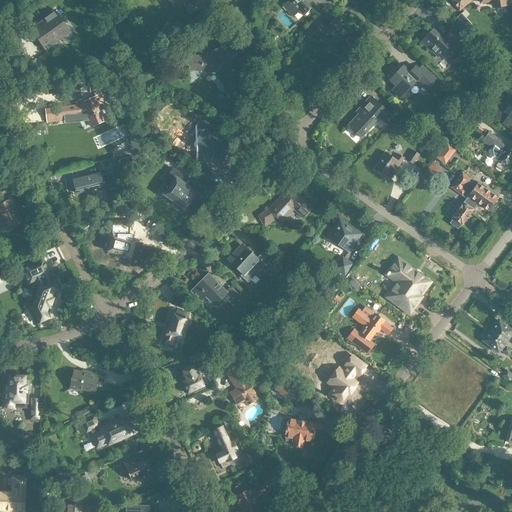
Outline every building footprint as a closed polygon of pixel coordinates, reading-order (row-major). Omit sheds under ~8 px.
[(288,0),(283,5),(293,16),(299,10),(304,15),(312,8),(303,0),(288,0)] [(453,0),(452,1),(459,9),(469,0),(480,0),(481,3),(493,1),(493,4),(494,5),(504,3),(506,2),(505,0),(453,0)] [(204,1),(194,9),(199,15),(209,7),(204,1)] [(47,25),(35,34),(47,52),(60,43),(58,41),(71,32),(55,10),(42,19),(47,25)] [(343,24),(336,18),(326,28),(324,26),(324,25),(318,19),(305,33),(310,38),(314,33),(325,44),(328,41),(334,47),(344,36),(338,30),(343,24)] [(445,40),(433,29),(422,42),(436,55),(438,52),(446,59),(448,57),(453,61),(459,55),(456,52),(464,43),(452,33),(445,40)] [(228,92),(241,86),(227,57),(228,56),(223,47),(206,55),(207,58),(189,56),(188,69),(218,71),(228,92)] [(26,68),(33,79),(42,72),(35,62),(26,68)] [(435,74),(424,64),(421,67),(418,64),(409,74),(403,68),(392,80),(397,84),(390,91),(399,99),(405,92),(416,80),(423,86),(427,90),(440,78),(435,74)] [(447,85),(444,82),(441,79),(438,82),(444,88),(447,85)] [(511,95),(511,93),(511,82),(508,80),(502,89),(511,95)] [(111,89),(110,81),(90,83),(90,92),(91,92),(94,98),(81,104),(81,105),(45,109),(46,123),(65,120),(65,117),(86,115),(92,127),(105,120),(101,111),(106,108),(98,91),(111,89)] [(387,124),(393,117),(371,96),(362,105),(365,107),(348,125),(346,127),(347,129),(349,127),(361,138),(380,117),(387,124)] [(392,111),(397,116),(401,111),(397,107),(392,111)] [(463,120),(475,129),(482,119),(471,110),(463,120)] [(508,116),(503,123),(511,129),(511,110),(508,116)] [(210,161),(224,143),(221,141),(226,135),(209,119),(199,132),(196,129),(197,127),(193,123),(190,127),(196,135),(190,142),(210,150),(204,156),(210,161)] [(489,134),(483,142),(492,148),(491,149),(492,157),(499,162),(497,165),(497,167),(501,170),(503,170),(505,166),(506,167),(511,159),(511,149),(508,147),(507,147),(504,145),(505,145),(489,134)] [(143,138),(132,138),(132,161),(143,161),(143,138)] [(457,150),(447,142),(436,157),(446,165),(457,150)] [(414,150),(407,159),(414,163),(420,154),(414,150)] [(130,156),(129,151),(113,154),(114,160),(130,156)] [(375,168),(390,178),(404,158),(399,155),(396,159),(386,153),(375,168)] [(184,177),(173,169),(165,179),(171,184),(164,195),(186,210),(198,193),(181,181),(184,177)] [(115,188),(112,172),(101,175),(100,174),(85,177),(82,178),(73,181),(76,194),(103,187),(104,191),(115,188)] [(475,208),(478,204),(488,211),(497,198),(486,190),(486,187),(481,184),(479,185),(478,184),(475,188),(468,183),(472,178),(466,174),(466,175),(462,172),(458,177),(465,182),(460,188),(469,195),(468,197),(474,201),(471,206),(475,208)] [(458,177),(450,188),(466,199),(452,218),(453,219),(450,223),(458,229),(461,225),(462,225),(475,208),(471,206),(474,201),(468,197),(469,195),(460,188),(465,182),(458,177)] [(8,229),(22,223),(14,208),(15,207),(9,194),(10,193),(7,186),(0,189),(0,198),(5,196),(8,201),(0,205),(0,217),(2,222),(4,221),(8,229)] [(293,192),(289,188),(270,210),(258,217),(263,224),(275,216),(281,221),(294,208),(304,216),(311,207),(293,191),(293,192)] [(361,234),(341,220),(337,226),(335,225),(327,236),(349,252),(361,234)] [(130,256),(133,246),(131,245),(131,244),(130,243),(131,242),(126,241),(123,240),(123,223),(110,223),(110,237),(113,237),(110,251),(130,256)] [(246,252),(240,246),(233,253),(234,254),(228,261),(242,274),(241,276),(247,282),(264,264),(276,275),(283,267),(265,250),(258,258),(248,249),(246,252)] [(26,268),(23,270),(30,284),(36,281),(40,288),(33,306),(31,308),(37,323),(39,322),(48,318),(46,312),(48,306),(50,307),(53,298),(51,298),(53,292),(59,289),(53,278),(50,279),(48,275),(49,274),(43,260),(28,268),(27,267),(26,268)] [(395,265),(388,276),(398,283),(387,297),(398,306),(402,301),(413,309),(422,297),(420,296),(431,282),(420,274),(419,275),(414,272),(415,271),(403,262),(399,267),(395,265)] [(227,294),(209,274),(191,291),(200,300),(205,296),(214,306),(222,299),(226,303),(230,298),(239,306),(241,305),(245,309),(253,301),(243,291),(240,294),(233,288),(227,294)] [(353,279),(349,282),(356,291),(360,287),(353,279)] [(171,304),(183,308),(185,300),(173,296),(171,304)] [(354,329),(347,337),(367,353),(374,344),(369,340),(378,328),(380,329),(388,334),(393,328),(384,321),(365,306),(362,311),(359,309),(353,317),(364,326),(359,332),(354,329)] [(169,325),(168,328),(164,343),(172,345),(173,340),(180,342),(187,317),(186,317),(187,313),(177,310),(176,314),(174,314),(170,326),(169,325)] [(504,343),(511,332),(511,331),(498,321),(489,332),(504,343)] [(321,336),(310,328),(306,334),(316,342),(321,336)] [(489,332),(483,341),(497,351),(499,349),(502,350),(506,345),(504,343),(489,332)] [(507,354),(511,349),(506,345),(502,350),(507,354)] [(212,346),(204,350),(210,362),(217,358),(212,346)] [(199,353),(190,357),(188,358),(191,365),(180,370),(182,373),(178,375),(184,390),(187,391),(188,393),(204,385),(197,370),(205,366),(199,353)] [(365,367),(352,356),(345,365),(347,367),(343,372),(340,370),(334,378),(340,382),(330,395),(340,402),(345,395),(347,396),(357,383),(352,379),(356,373),(359,375),(365,367)] [(247,382),(237,366),(233,360),(223,367),(236,388),(230,393),(237,405),(244,400),(248,406),(260,399),(248,381),(247,382)] [(104,383),(105,376),(90,372),(90,374),(74,371),(70,389),(95,394),(98,381),(104,383)] [(25,377),(10,376),(9,385),(4,385),(4,391),(1,391),(1,403),(3,403),(3,407),(14,408),(14,403),(29,404),(29,392),(27,392),(27,386),(24,386),(25,377)] [(293,387),(281,378),(273,389),(285,398),(293,387)] [(94,416),(82,421),(87,431),(90,430),(93,435),(91,436),(96,447),(107,443),(108,444),(133,433),(131,430),(133,429),(129,420),(127,421),(126,418),(118,422),(117,420),(109,424),(109,425),(101,429),(102,431),(99,432),(97,427),(98,426),(94,416)] [(288,419),(285,437),(294,438),(293,446),(303,448),(304,440),(313,441),(315,429),(315,428),(323,430),(324,422),(323,422),(323,424),(305,421),(305,420),(300,419),(299,420),(288,419)] [(73,425),(58,433),(61,439),(67,436),(69,441),(79,436),(73,425)] [(230,442),(223,425),(213,430),(223,451),(215,454),(219,463),(220,462),(223,469),(230,466),(230,464),(238,460),(233,448),(237,446),(235,440),(230,442)] [(239,440),(246,445),(249,440),(243,435),(239,440)] [(141,476),(142,479),(154,474),(147,459),(137,463),(134,458),(124,463),(132,481),(141,476)] [(50,460),(43,468),(56,480),(63,472),(50,460)] [(87,477),(84,471),(70,478),(76,483),(87,477)] [(238,486),(233,489),(236,496),(235,496),(242,511),(248,511),(259,507),(258,506),(276,482),(265,473),(251,491),(251,489),(241,493),(238,486)] [(0,509),(23,510),(25,477),(14,477),(13,493),(0,492),(0,509)] [(68,498),(67,511),(81,511),(82,499),(68,498)]
